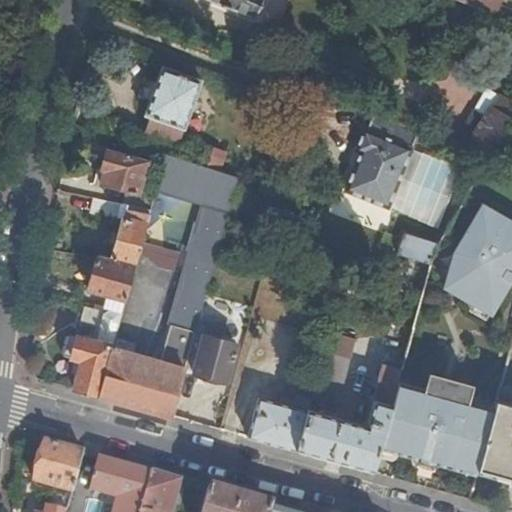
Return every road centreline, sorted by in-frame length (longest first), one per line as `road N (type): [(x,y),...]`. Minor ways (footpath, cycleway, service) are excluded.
road 1 (residential): [(398,511),(0,405)]
road 2 (residential): [(0,355),(32,152),(70,0)]
